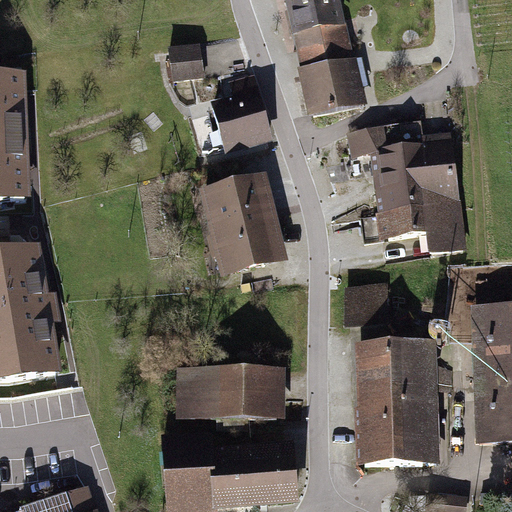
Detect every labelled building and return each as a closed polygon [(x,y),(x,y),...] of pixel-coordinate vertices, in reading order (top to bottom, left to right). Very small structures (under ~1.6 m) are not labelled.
[(291,0),(299,37),(343,28),(337,0),(291,0)] [(343,28),(299,37),(315,115),(362,106),(349,42),(346,43),(343,28)] [(203,78),(199,47),(170,51),(174,81),(203,78)] [(272,142),(254,78),(231,84),(237,104),(214,110),(227,155),(272,142)] [(19,79),(0,79),(0,110),(20,110),(19,79)] [(20,110),(0,110),(0,142),(21,141),(20,110)] [(418,124),(354,135),(359,156),(372,155),(383,239),(435,232),(438,258),(468,254),(461,202),(449,203),(441,140),(420,142),(418,124)] [(21,141),(0,142),(0,173),(22,173),(21,141)] [(22,173),(0,173),(0,204),(23,200),(22,173)] [(264,176),(201,192),(223,276),(286,260),(264,176)] [(43,300),(33,251),(0,256),(0,381),(6,381),(56,373),(48,327),(55,325),(49,299),(43,300)] [(387,323),(386,287),(348,291),(348,326),(387,323)] [(511,309),(485,310),(488,396),(478,396),(480,445),(511,443),(511,309)] [(358,349),(360,407),(435,404),(433,347),(358,349)] [(272,372),(182,373),(182,420),(272,420),(272,372)] [(435,404),(360,407),(362,469),(424,466),(423,452),(437,451),(435,404)] [(210,435),(166,439),(171,511),(183,511),(216,510),(216,505),(292,500),(289,451),(274,452),(273,446),(257,447),(258,454),(212,457),(210,435)] [(96,511),(88,485),(6,511),(96,511)] [(465,511),(466,499),(428,497),(427,511),(465,511)]
